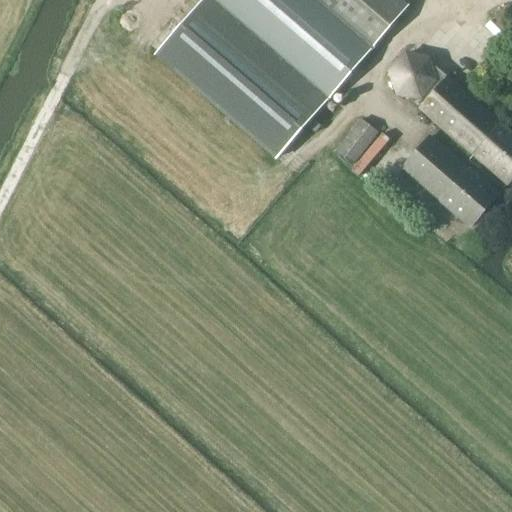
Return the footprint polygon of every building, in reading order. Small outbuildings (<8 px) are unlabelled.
[(329,100),(212,0),(202,0),(155,56),(276,161),(329,100)] [(374,48),(317,0),(212,0),(329,100),(374,48)] [(403,0),(317,0),(374,48),(410,6),(403,0)] [(421,109),(447,77),(429,63),(428,60),(427,59),(407,56),(393,74),(401,95),(403,95),(421,109)] [(511,133),(448,78),(421,109),(480,161),(486,165),(509,185),(511,181),(511,133)] [(336,153),(354,166),(380,132),(362,119),(336,153)] [(470,171),(431,137),(404,169),(443,203),(442,203),(470,228),(499,194),(477,175),(471,170),(470,171)]
